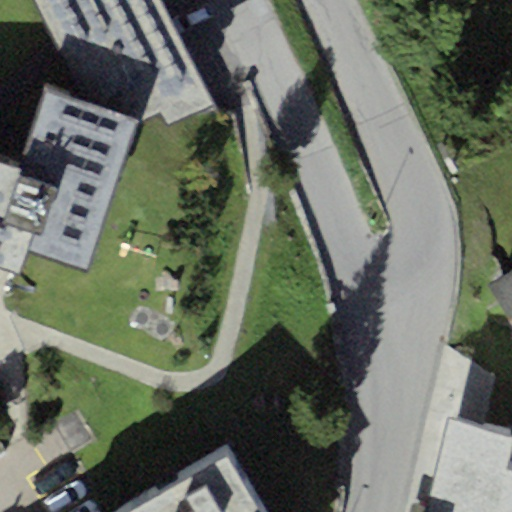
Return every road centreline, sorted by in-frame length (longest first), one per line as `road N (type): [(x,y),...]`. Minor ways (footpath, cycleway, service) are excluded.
road 1 (residential): [(328,0),(416,225),(420,261),(404,286),(367,301)]
road 2 (residential): [(367,301),(233,0)]
road 3 (residential): [(358,511),(379,373),(367,301)]
